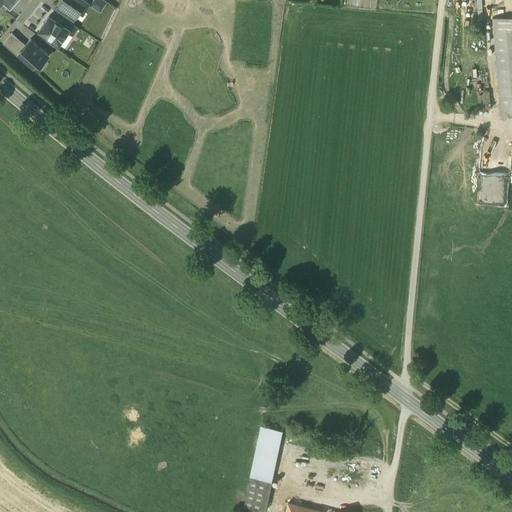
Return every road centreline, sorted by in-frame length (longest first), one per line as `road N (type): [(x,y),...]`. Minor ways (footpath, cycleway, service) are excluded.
road 1 (tertiary): [(405,400),(0,85)]
road 2 (residential): [(442,0),(405,400)]
road 3 (tertiary): [(511,479),(405,400)]
road 4 (track): [(407,378),(511,450)]
